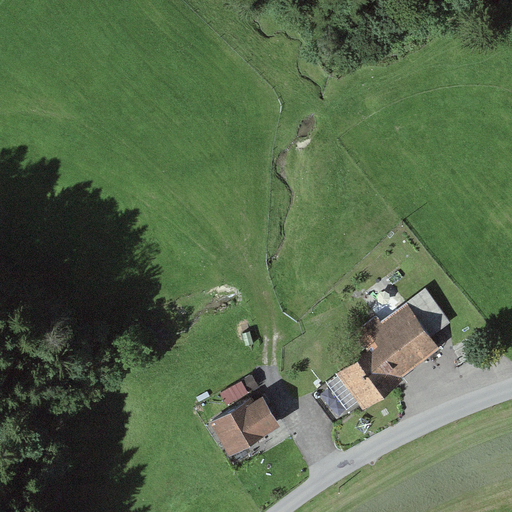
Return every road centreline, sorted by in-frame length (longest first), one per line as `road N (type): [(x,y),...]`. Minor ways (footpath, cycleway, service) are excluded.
road 1 (unclassified): [(511,390),(452,409),(334,471),(281,511)]
road 2 (track): [(273,368),(267,310),(202,228)]
